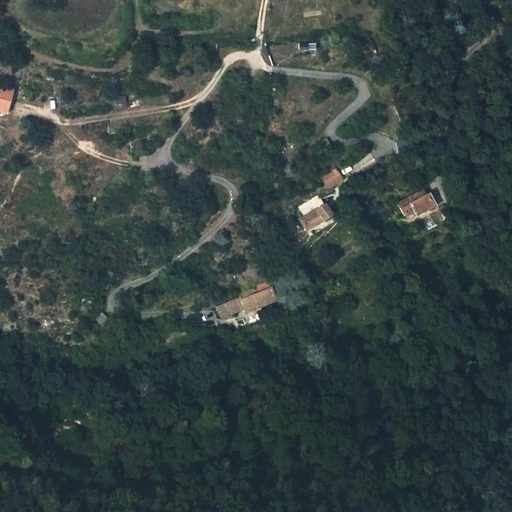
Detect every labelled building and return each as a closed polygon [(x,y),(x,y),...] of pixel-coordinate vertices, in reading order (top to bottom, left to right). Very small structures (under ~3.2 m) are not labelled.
[(3,86),(0,96),(0,111),(8,114),(16,90),(3,86)] [(321,178),(326,188),(341,181),(336,170),(321,178)] [(437,217),(432,206),(428,196),(410,205),(414,215),(417,213),(422,224),(437,217)] [(299,220),(305,231),(330,216),(323,205),(299,220)] [(373,235),(368,224),(359,228),(363,237),(368,235),(369,237),(373,235)] [(244,315),(275,300),(270,289),(236,304),(238,310),(241,308),(244,315)]
